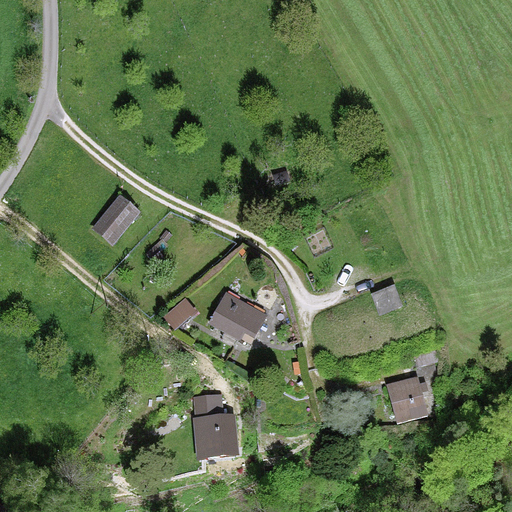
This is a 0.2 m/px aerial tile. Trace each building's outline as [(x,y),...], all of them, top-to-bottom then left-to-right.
[(141,216),(116,196),(91,227),(116,247),(141,216)] [(389,288),(367,297),(376,318),(397,309),(389,288)] [(263,315),(223,293),(203,327),(234,345),(238,336),(248,342),(263,315)] [(177,307),(161,318),(170,331),(186,320),(177,307)] [(411,382),(380,390),(391,430),(422,422),(411,382)] [(228,423),(188,426),(191,466),(231,463),(228,423)]
